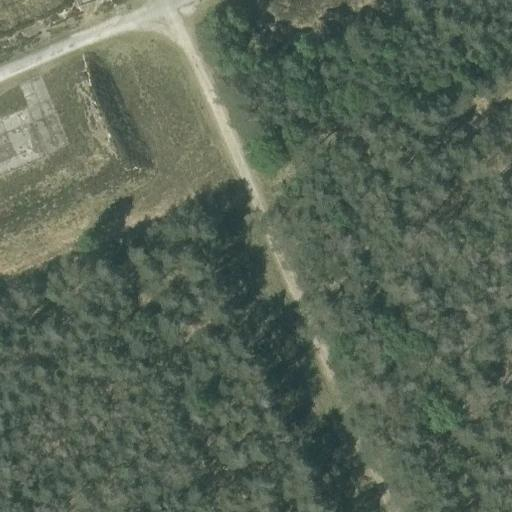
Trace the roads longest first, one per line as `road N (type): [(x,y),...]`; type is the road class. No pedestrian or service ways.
road 1 (track): [(172,10),(393,511)]
road 2 (track): [(0,81),(172,10)]
